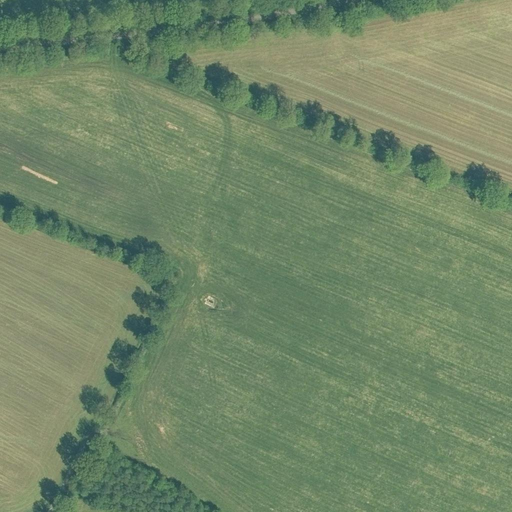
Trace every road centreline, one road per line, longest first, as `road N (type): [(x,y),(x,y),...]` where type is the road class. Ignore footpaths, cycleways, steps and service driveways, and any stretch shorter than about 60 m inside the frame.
road 1 (track): [(0,214),(169,275),(175,291),(52,511)]
road 2 (unclassified): [(0,49),(253,20),(349,0)]
